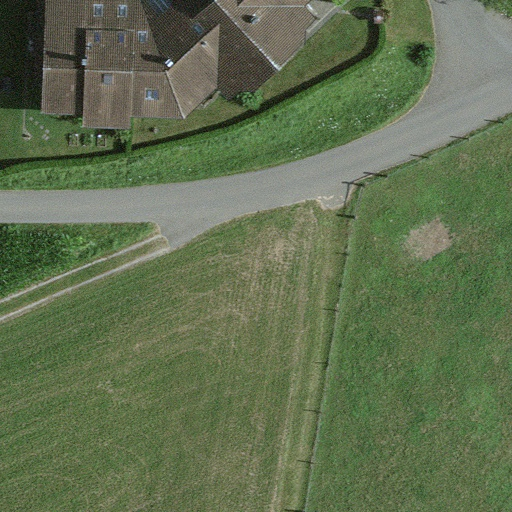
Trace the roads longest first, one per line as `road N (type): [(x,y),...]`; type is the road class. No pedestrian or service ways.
road 1 (unclassified): [(511,94),(366,158),(202,202),(0,205)]
road 2 (track): [(0,318),(156,249),(202,202)]
